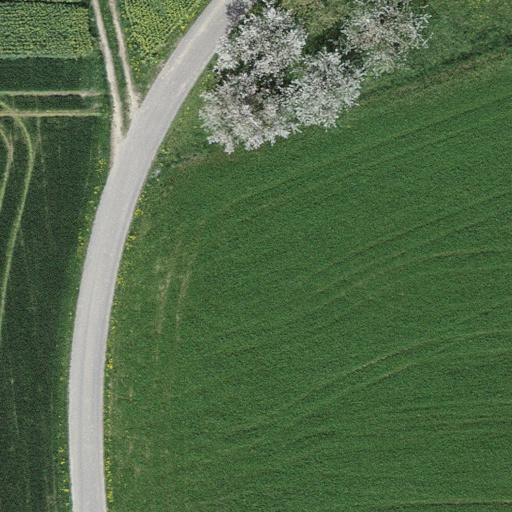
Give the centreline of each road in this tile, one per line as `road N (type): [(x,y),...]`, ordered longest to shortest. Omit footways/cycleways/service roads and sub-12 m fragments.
road 1 (unclassified): [(248,0),(189,62),(123,181),(100,260),(91,511)]
road 2 (track): [(109,0),(138,152)]
